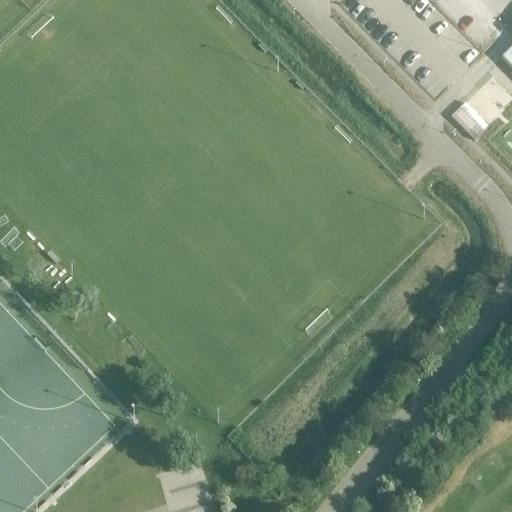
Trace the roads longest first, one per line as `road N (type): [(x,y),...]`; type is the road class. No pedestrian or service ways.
road 1 (unclassified): [(511,203),(308,2)]
road 2 (unclassified): [(343,511),(511,306)]
